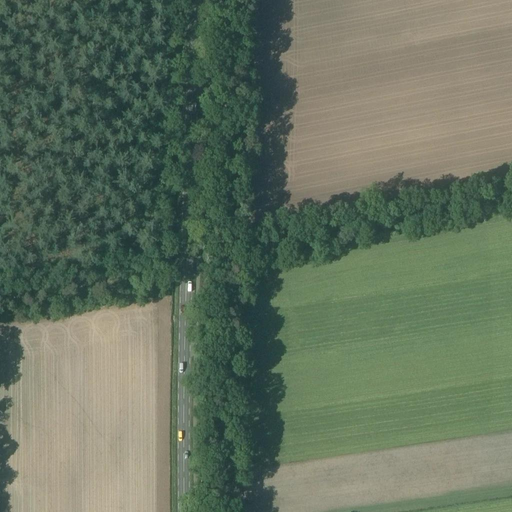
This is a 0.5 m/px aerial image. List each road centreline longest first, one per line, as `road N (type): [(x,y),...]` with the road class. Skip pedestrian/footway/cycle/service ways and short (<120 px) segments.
road 1 (primary): [(185,511),(196,0)]
road 2 (track): [(0,289),(186,256)]
